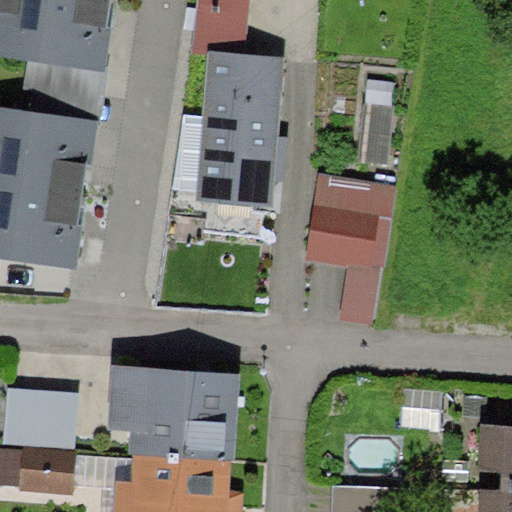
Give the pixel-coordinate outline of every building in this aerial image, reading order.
[(110,0),(0,0),(0,49),(102,63),(110,0)] [(246,0),(198,0),(195,46),(242,49),(246,0)] [(268,196),(280,54),(213,49),(207,123),(182,121),(177,189),(268,196)] [(94,123),(0,109),(0,180),(84,192),(94,123)] [(84,192),(0,180),(0,253),(74,264),(84,192)] [(391,212),(319,206),(315,260),(386,265),(391,212)] [(136,372),(133,455),(225,458),(228,375),(136,372)] [(77,388),(10,387),(9,448),(76,449),(77,388)] [(511,422),(505,422),(502,491),(511,491),(511,422)] [(223,511),(225,458),(133,455),(131,511),(223,511)] [(501,511),(511,511),(511,491),(502,491),(501,511)]
